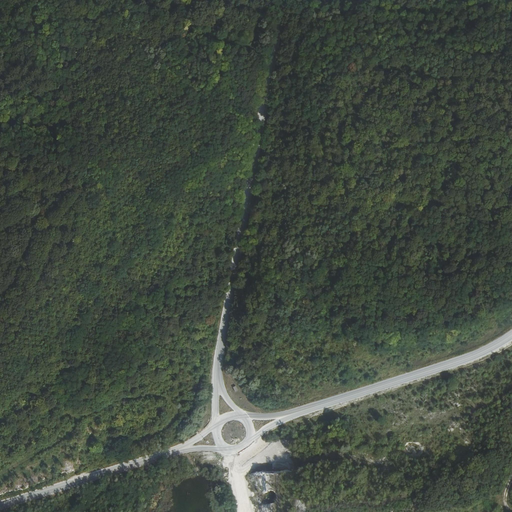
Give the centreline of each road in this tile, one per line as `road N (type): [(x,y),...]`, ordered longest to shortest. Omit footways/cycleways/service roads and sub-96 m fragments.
road 1 (track): [(0,344),(12,340),(59,257),(104,102),(130,54),(169,48),(192,31)]
road 2 (track): [(81,419),(140,398),(166,397),(178,408),(167,425),(135,438),(92,443),(88,428)]
road 3 (track): [(158,0),(192,31),(271,55)]
